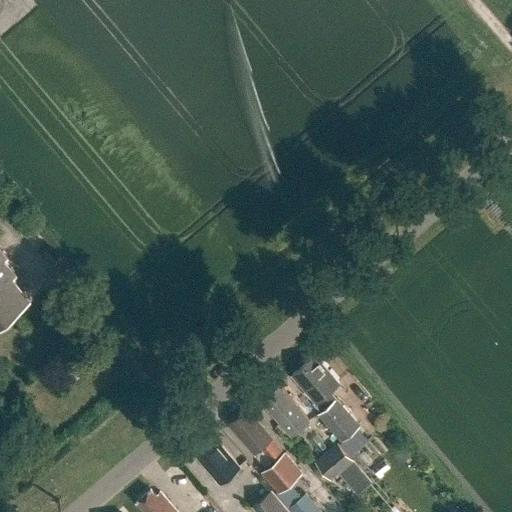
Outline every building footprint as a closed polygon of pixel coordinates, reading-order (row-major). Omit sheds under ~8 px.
[(0,322),(30,297),(14,277),(17,274),(5,260),(8,257),(0,247),(0,322)] [(292,374),(316,402),(338,382),(315,355),(292,374)] [(280,386),(262,401),(291,435),(309,420),(280,386)] [(336,396),(317,413),(341,440),(360,423),(336,396)] [(254,455),(260,450),(272,465),(262,473),(277,492),(280,489),(297,475),(301,472),(285,454),(284,454),(272,439),(273,439),(247,408),(228,424),(254,455)] [(193,451),(219,483),(239,466),(213,435),(193,451)] [(335,442),(312,461),(328,480),(335,473),(355,496),(370,482),(335,442)] [(150,488),(136,500),(146,511),(176,511),(159,491),(155,494),(150,488)] [(308,488),(291,502),(299,511),(325,511),(309,494),(311,492),(308,488)] [(290,511),(271,490),(252,507),(256,511),(290,511)]
